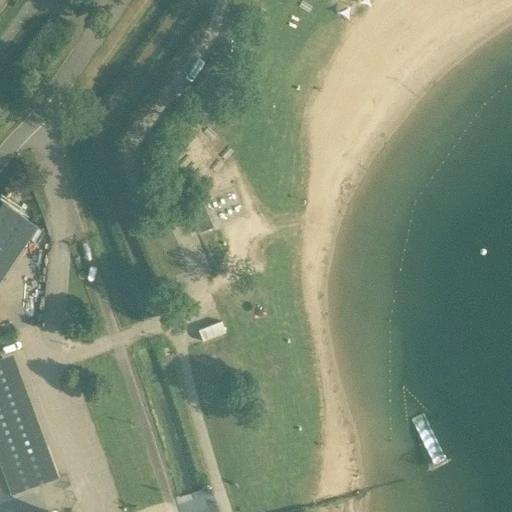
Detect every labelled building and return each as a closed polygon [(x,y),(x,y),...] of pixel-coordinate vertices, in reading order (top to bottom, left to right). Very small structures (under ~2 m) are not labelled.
[(202,201),(190,206),(199,231),(212,227),(202,201)] [(0,284),(38,229),(3,205),(0,208),(0,284)] [(155,242),(157,260),(178,258),(177,241),(155,242)] [(224,332),(220,322),(198,330),(202,341),(224,332)] [(58,481),(13,356),(0,361),(0,468),(11,498),(58,481)]
